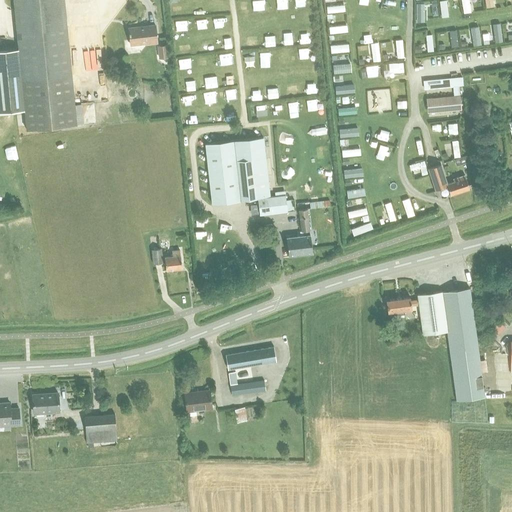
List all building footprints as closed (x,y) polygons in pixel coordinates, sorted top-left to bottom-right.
[(13,0),(18,49),(24,110),(26,130),(76,125),(63,0),(13,0)] [(155,25),(128,28),(130,45),(157,42),(155,25)] [(158,46),(159,58),(167,57),(166,45),(158,46)] [(0,112),(24,110),(18,49),(0,50),(0,112)] [(453,86),(454,97),(459,97),(458,86),(462,86),(462,78),(457,79),(425,82),(423,82),(424,89),(426,89),(453,86)] [(454,97),(426,100),(427,112),(460,109),(459,97),(454,97)] [(269,197),(262,137),(204,144),(211,204),(257,199),(259,215),(293,211),(292,200),(286,201),(285,195),(269,197)] [(435,191),(447,187),(446,184),(447,184),(440,164),(427,169),(435,191)] [(453,180),(454,182),(447,184),(446,184),(447,187),(450,195),(469,188),(464,175),(453,180)] [(300,236),(286,237),(288,256),(312,253),(310,235),(310,231),(307,209),(299,210),(301,232),(300,232),(300,236)] [(165,271),(181,269),(179,250),(171,251),(171,256),(161,257),(160,249),(169,248),(167,236),(157,237),(159,249),(151,250),(152,264),(164,263),(165,271)] [(442,291),(447,331),(456,401),(484,397),(475,327),(469,288),(442,291)] [(447,331),(442,291),(441,291),(417,294),(418,299),(411,300),(410,296),(385,300),(387,312),(396,311),(397,314),(404,313),(404,310),(412,309),(411,305),(419,304),(423,335),(447,331)] [(499,321),(491,330),(497,335),(505,327),(499,321)] [(273,347),(225,355),(227,369),(276,361),(273,347)] [(232,395),(265,390),(264,380),(237,384),(235,372),(228,373),(232,395)] [(186,411),(211,408),(209,390),(184,393),(186,411)] [(34,413),(59,412),(57,393),(32,395),(34,413)] [(0,422),(10,422),(10,425),(19,424),(18,407),(10,408),(9,402),(0,402),(0,422)] [(237,422),(246,420),(244,407),(234,408),(237,422)] [(86,443),(116,441),(114,414),(84,416),(86,443)]
